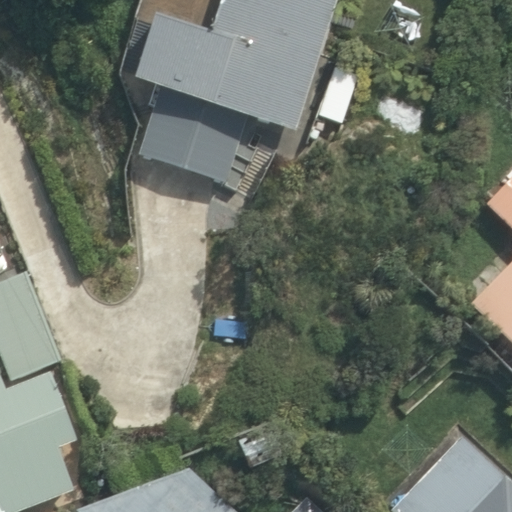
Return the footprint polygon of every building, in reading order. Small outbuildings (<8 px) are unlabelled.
[(219,0),(207,38),(149,19),(127,86),(164,98),(146,157),(219,182),(239,121),(291,137),(335,0),(219,0)] [(340,128),(357,78),(333,70),(316,120),(340,128)] [(511,239),(511,260),(464,309),(511,356),(511,176),(481,208),(511,239)] [(0,364),(8,386),(60,363),(25,278),(0,287),(0,364)] [(54,454),(72,446),(44,378),(2,394),(0,390),(0,511),(26,511),(72,494),(54,454)] [(265,434),(237,444),(246,472),(274,463),(265,434)] [(390,511),(511,511),(511,493),(457,442),(390,511)] [(229,511),(186,472),(79,511),(229,511)]
